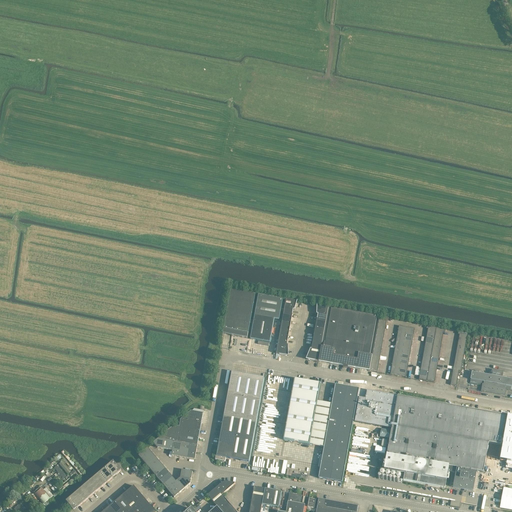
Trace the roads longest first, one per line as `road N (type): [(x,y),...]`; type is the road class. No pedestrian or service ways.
road 1 (unclassified): [(453,511),(204,467)]
road 2 (unclassified): [(511,406),(293,368)]
road 3 (unclassified): [(293,368),(225,356),(204,467)]
road 4 (unknown): [(511,503),(370,482)]
